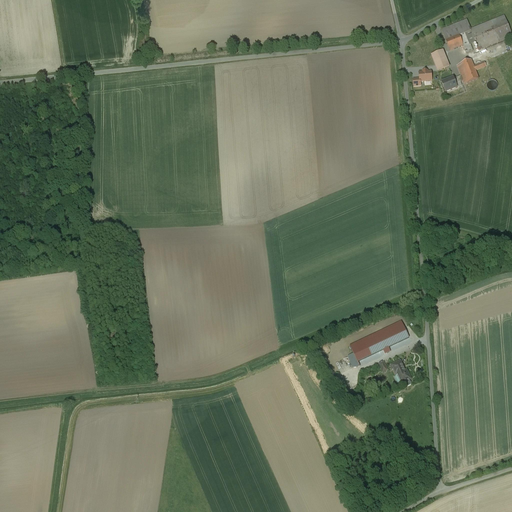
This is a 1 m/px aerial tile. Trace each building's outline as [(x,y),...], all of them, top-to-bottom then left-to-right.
[(467,21),(441,31),(449,52),(463,46),(466,56),(511,38),(511,36),(504,16),(470,30),(467,21)] [(443,51),(431,56),(438,72),(449,67),(443,51)] [(453,78),(441,83),(445,93),(457,88),(456,84),(463,82),(464,85),(478,80),(475,72),(486,67),(484,63),(473,67),(471,61),(457,66),(461,76),(454,79),(453,78)] [(431,72),(418,73),(419,81),(419,83),(421,83),(432,82),(431,72)] [(355,350),(351,352),(352,356),(356,364),(413,339),(404,319),(351,342),(355,350)] [(352,356),(351,352),(348,350),(343,348),(340,348),(337,349),(334,352),(333,354),(332,358),(333,363),(335,366),(339,368),(342,369),(346,368),(350,365),(352,362),(352,360),(352,356)] [(404,356),(392,362),(401,381),(413,374),(404,356)] [(390,368),(386,357),(380,360),(384,370),(390,368)] [(351,389),(344,374),(338,377),(345,392),(351,389)]
